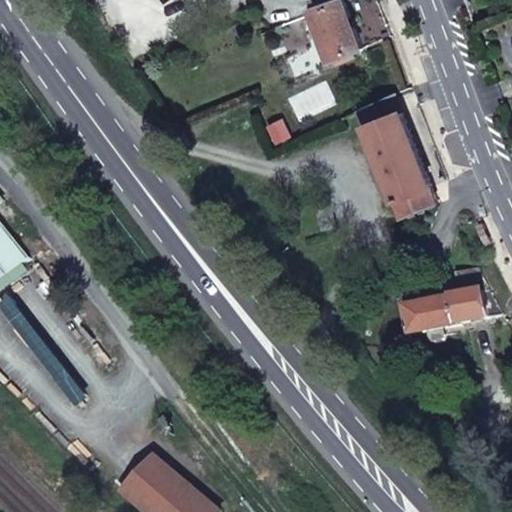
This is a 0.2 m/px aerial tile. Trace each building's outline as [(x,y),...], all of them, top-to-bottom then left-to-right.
[(365,48),(347,0),(341,0),(316,9),(336,61),(365,48)] [(336,61),(316,9),(309,11),(329,64),(336,61)] [(441,201),(399,92),(361,110),(405,216),(441,201)] [(0,284),(33,259),(0,218),(0,284)] [(454,273),(459,297),(454,298),(454,296),(428,301),(429,304),(408,308),(413,335),(430,331),(432,338),(436,341),(444,340),(446,336),(445,328),(462,325),(462,323),(507,314),(478,268),(454,273)] [(171,426),(163,418),(158,423),(165,431),(171,426)] [(215,511),(156,459),(125,495),(143,511),(215,511)]
